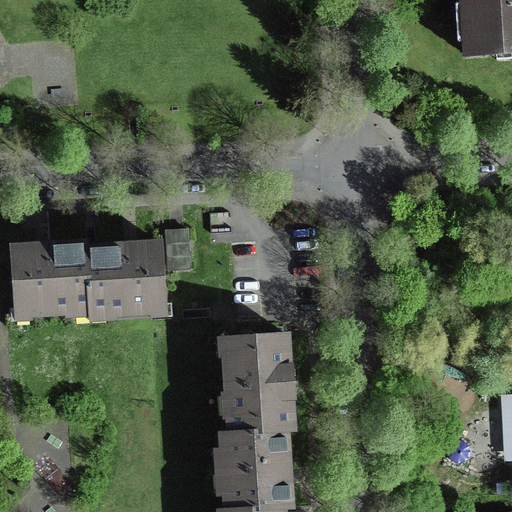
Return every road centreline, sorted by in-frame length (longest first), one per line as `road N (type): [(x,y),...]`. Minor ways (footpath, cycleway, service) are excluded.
road 1 (residential): [(353,169),(0,182)]
road 2 (residential): [(355,511),(353,169)]
road 3 (residential): [(353,169),(342,0)]
road 4 (residential): [(511,161),(353,169)]
